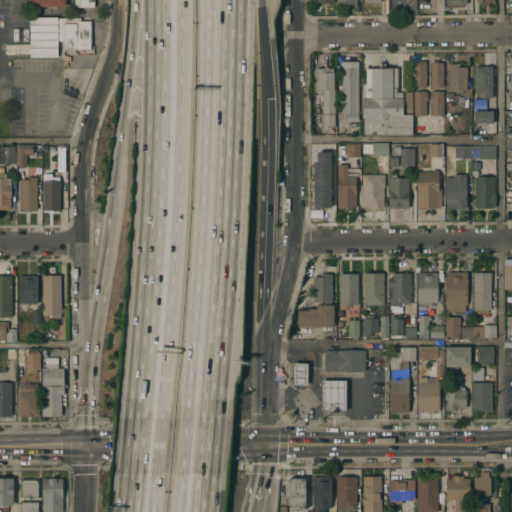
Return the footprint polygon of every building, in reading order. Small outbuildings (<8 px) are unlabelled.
[(92,8),(92,0),(72,0),(72,7),(92,8)] [(28,17),(56,17),(79,17),(79,21),(89,21),(89,48),(62,49),(62,40),(56,40),(56,56),(29,57),(28,17)] [(358,113),(342,113),(342,106),(340,106),(340,102),(342,102),(342,91),(340,91),(340,87),(342,87),(342,76),(340,76),(340,72),(342,72),(342,60),(358,61),(358,113)] [(413,86),(413,62),(419,62),(419,60),(425,60),(425,61),(431,61),(431,60),(437,60),(437,62),(443,62),(443,86),(431,86),(431,63),(425,63),(425,86),(413,86)] [(363,97),(366,97),(366,67),(371,67),(371,64),(378,64),(378,62),(385,62),(385,67),(397,67),(397,91),(402,91),(402,114),(412,114),(412,134),(363,134),(363,97)] [(449,62),(458,62),(458,66),(466,66),(466,89),(461,89),(461,91),(453,91),(453,89),(449,89),(449,62)] [(474,91),(475,65),(492,65),(492,91),(489,91),(489,97),(482,97),(482,95),(479,95),(479,91),(474,91)] [(322,125),(322,94),(316,94),(316,68),(333,68),(333,86),(334,86),(334,125),(322,125)] [(426,90),(426,92),(427,92),(427,99),(426,99),(426,115),(413,115),(413,90),(426,90)] [(431,99),(429,99),(429,92),(431,92),(431,90),(443,90),(443,114),(431,114),(431,99)] [(464,96),(471,96),(470,111),(463,111),(464,96)] [(472,98),(486,98),(485,110),(471,110),(472,98)] [(492,123),(492,111),(473,111),(473,124),(492,123)] [(388,143),(388,155),(372,155),(372,143),(388,143)] [(442,143),(442,156),(429,156),(429,143),(442,143)] [(344,144),(360,144),(360,157),(344,157),(344,144)] [(362,144),(371,144),(371,153),(361,153),(362,144)] [(428,144),(416,144),(416,153),(428,153),(428,144)] [(16,166),(15,166),(15,145),(16,145),(31,145),(31,154),(24,154),(24,166),(22,166),(22,168),(18,168),(18,166),(16,166)] [(334,157),(326,157),(326,155),(319,155),(319,150),(326,151),(326,145),(334,145),(334,157)] [(471,157),(455,157),(455,145),(471,145),(471,157)] [(495,145),(495,158),(471,157),(471,145),(495,145)] [(0,146),(13,146),(13,154),(14,154),(14,163),(7,163),(7,165),(2,165),(2,163),(0,163),(0,146)] [(414,148),(414,166),(411,166),(411,170),(402,170),(402,166),(400,166),(401,147),(414,148)] [(398,156),(398,166),(389,166),(389,156),(398,156)] [(346,164),(346,176),(356,176),(356,207),(337,207),(337,163),(346,164)] [(0,167),(2,167),(2,173),(5,173),(5,178),(9,178),(9,197),(15,197),(15,209),(9,209),(0,209),(0,167)] [(417,171),(432,171),(432,169),(437,169),(436,171),(438,171),(438,188),(441,188),(440,207),(417,207),(417,171)] [(41,174),(50,174),(50,177),(58,177),(58,210),(41,210),(41,177),(39,177),(39,174),(41,174)] [(330,174),(330,203),(323,203),(323,207),(312,207),(312,174),(330,174)] [(384,174),(384,186),(383,186),(383,207),(369,207),(369,206),(361,206),(361,185),(362,185),(362,174),(384,174)] [(466,207),(452,207),(452,206),(446,206),(446,202),(445,202),(445,176),(453,176),(453,174),(466,174),(466,207)] [(474,176),(494,176),(495,207),(474,207),(474,176)] [(18,179),(26,179),(26,177),(35,177),(35,209),(18,210),(18,179)] [(408,177),(408,207),(389,207),(389,177),(408,177)] [(511,296),(511,258),(502,259),(502,290),(511,289),(511,293),(511,296)] [(437,271),(437,302),(417,302),(417,272),(437,271)] [(467,304),(464,304),(464,311),(446,311),(446,304),(445,304),(445,271),(467,271),(467,304)] [(321,276),(321,273),(331,272),(332,301),(313,301),(313,276),(321,276)] [(383,272),(383,304),(363,304),(363,272),(383,272)] [(390,304),(389,304),(389,277),(392,277),(392,272),(411,272),(410,303),(402,303),(402,315),(396,315),(396,318),(402,318),(402,334),(400,334),(400,337),(390,337),(390,304)] [(473,309),(473,272),(490,272),(490,309),(487,309),(487,311),(481,311),(481,309),(473,309)] [(357,273),(357,304),(339,304),(339,273),(357,273)] [(17,275),(36,275),(36,303),(17,303),(17,275)] [(59,275),(59,315),(41,315),(41,275),(59,275)] [(0,276),(10,276),(10,317),(0,317),(0,276)] [(297,310),(308,310),(308,308),(317,308),(317,304),(333,304),(333,326),(297,326),(297,310)] [(39,310),(39,323),(31,323),(31,310),(39,310)] [(428,314),(428,315),(430,315),(430,319),(428,319),(428,338),(418,338),(418,314),(428,314)] [(386,338),(387,316),(378,316),(378,338),(386,338)] [(445,337),(445,316),(459,316),(458,335),(457,335),(457,338),(450,338),(450,335),(447,335),(447,337),(445,337)] [(378,317),(377,332),(371,332),(371,336),(363,336),(363,317),(378,317)] [(358,319),(359,336),(357,336),(357,338),(352,338),(352,335),(348,335),(348,319),(358,319)] [(0,321),(6,321),(6,328),(15,328),(15,341),(0,341),(0,321)] [(471,325),(482,325),(482,324),(495,324),(496,337),(471,337),(471,325)] [(415,325),(415,338),(404,338),(404,325),(415,325)] [(429,337),(430,325),(443,325),(443,335),(443,337),(429,337)] [(460,338),(460,325),(471,325),(471,337),(460,338)] [(511,363),(511,345),(503,345),(503,363),(511,363)] [(437,346),(437,358),(418,358),(418,347),(437,346)] [(430,364),(438,364),(438,349),(438,346),(443,346),(443,376),(430,376),(430,364)] [(445,366),(445,346),(470,346),(470,366),(445,366)] [(495,346),(495,355),(493,355),(493,362),(488,362),(488,363),(484,363),(484,362),(478,362),(478,354),(476,354),(476,346),(495,346)] [(401,347),(415,347),(415,360),(401,360),(401,347)] [(324,350),(364,349),(365,370),(324,371),(324,350)] [(32,353),(32,352),(38,352),(38,369),(35,369),(35,373),(24,373),(24,353),(32,353)] [(44,368),(44,358),(56,358),(56,368),(62,368),(62,394),(59,394),(59,416),(41,416),(41,368),(44,368)] [(291,385),(306,385),(306,363),(291,363),(291,385)] [(471,367),(483,366),(483,379),(472,379),(471,367)] [(408,368),(408,377),(409,377),(408,411),(390,411),(390,368),(408,368)] [(417,380),(418,380),(418,376),(426,376),(426,377),(437,377),(437,380),(439,380),(439,410),(433,410),(433,412),(426,412),(426,410),(417,410),(417,380)] [(345,411),(321,411),(320,381),(345,381),(345,411)] [(447,399),(445,399),(445,393),(446,393),(446,382),(461,382),(461,389),(466,389),(465,407),(460,407),(460,409),(447,409),(447,399)] [(472,382),(491,382),(491,411),(472,411),(472,382)] [(0,383),(10,383),(10,416),(0,416),(0,383)] [(17,392),(19,392),(19,388),(20,388),(20,385),(24,385),(24,383),(36,383),(36,391),(37,391),(37,416),(17,416),(17,392)] [(479,476),(479,471),(488,471),(488,476),(490,476),(490,494),(488,494),(488,497),(486,497),(486,503),(489,503),(489,511),(473,511),(473,476),(479,476)] [(417,511),(417,475),(425,475),(425,477),(428,477),(428,475),(437,475),(437,511),(431,511),(417,511)] [(452,478),(452,475),(463,475),(463,477),(469,477),(469,499),(461,499),(461,511),(454,511),(454,499),(446,499),(446,478),(452,478)] [(313,511),(313,503),(312,503),(312,476),(331,476),(331,503),(330,503),(330,507),(325,507),(325,508),(327,508),(327,511),(313,511)] [(355,476),(355,511),(337,511),(337,476),(355,476)] [(380,476),(380,511),(361,511),(361,504),(360,504),(360,495),(361,495),(361,476),(380,476)] [(402,479),(402,476),(414,476),(414,499),(402,499),(402,502),(413,502),(413,511),(401,511),(393,511),(393,502),(389,502),(389,479),(402,479)] [(0,478),(11,478),(11,506),(0,506),(0,478)] [(18,480),(20,478),(22,480),(35,480),(36,479),(37,480),(36,482),(36,497),(20,497),(20,482),(18,480)] [(61,478),(61,511),(41,511),(41,478),(61,478)] [(304,478),(303,508),(297,508),(297,507),(287,507),(287,478),(304,478)] [(19,511),(19,504),(18,503),(19,501),(21,502),(36,502),(36,511),(19,511)]
